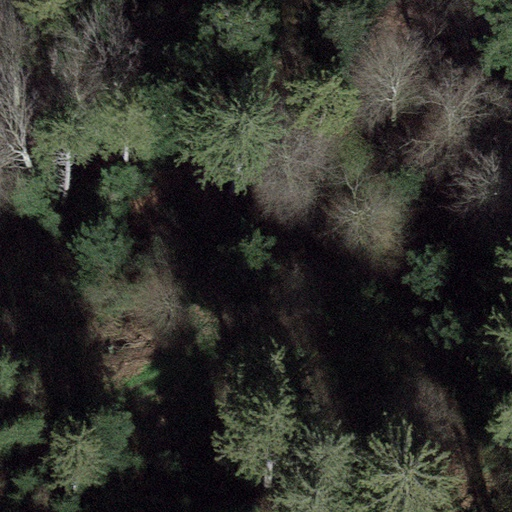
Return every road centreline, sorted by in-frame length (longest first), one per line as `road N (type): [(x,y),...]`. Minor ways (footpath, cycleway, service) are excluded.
road 1 (track): [(0,487),(404,248),(511,164)]
road 2 (track): [(0,155),(197,0)]
